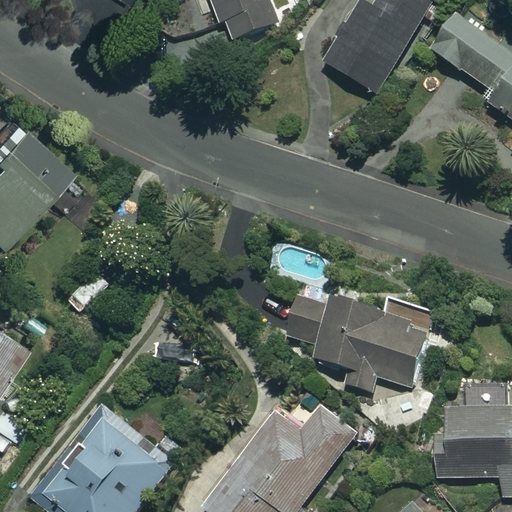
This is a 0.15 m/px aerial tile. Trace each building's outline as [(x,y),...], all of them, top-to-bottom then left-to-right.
[(280,25),(269,0),(213,0),(232,44),(280,25)] [(445,0),(378,0),(375,6),(367,1),(328,64),(379,95),(437,0),(442,0),(445,1),(445,0)] [(511,51),(462,16),(437,52),(492,92),(486,100),(511,118),(511,51)] [(62,215),(80,197),(63,180),(71,172),(15,118),(0,133),(0,246),(46,199),(62,215)] [(333,310),(304,300),(291,338),(323,349),(319,360),(352,371),(348,385),(375,394),(379,379),(413,391),(433,332),(336,300),(333,310)] [(0,379),(23,347),(0,330),(0,379)] [(511,386),(469,389),(470,410),(450,411),(451,436),(438,437),(440,482),(506,478),(507,502),(511,501),(511,386)] [(302,511),(360,438),(328,413),(308,437),(284,419),(211,511),(302,511)] [(140,511),(177,467),(113,414),(39,504),(49,511),(140,511)] [(426,511),(416,501),(403,511),(426,511)]
